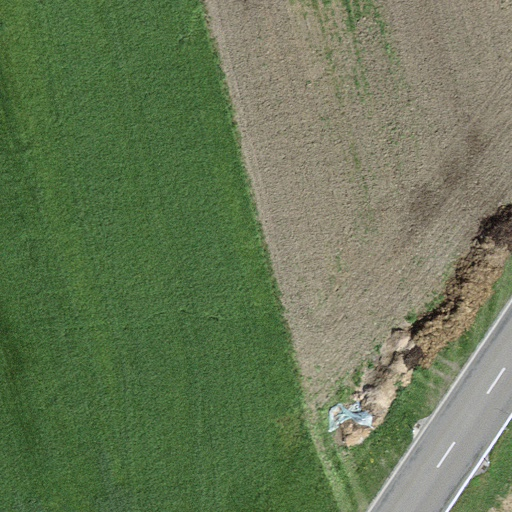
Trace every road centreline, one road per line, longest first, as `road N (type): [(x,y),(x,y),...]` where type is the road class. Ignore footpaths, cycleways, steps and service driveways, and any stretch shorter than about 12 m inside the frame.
road 1 (track): [(0,302),(54,283),(511,192)]
road 2 (secondary): [(411,511),(511,363)]
